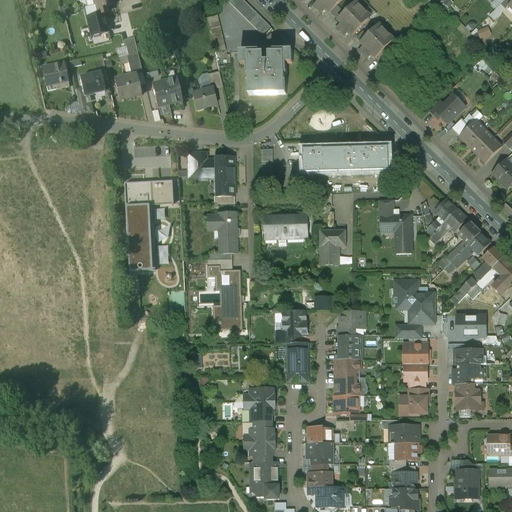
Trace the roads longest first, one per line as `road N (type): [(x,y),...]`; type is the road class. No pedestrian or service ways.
road 1 (residential): [(0,116),(241,139),(273,127),(333,69)]
road 2 (primary): [(333,69),(511,235)]
